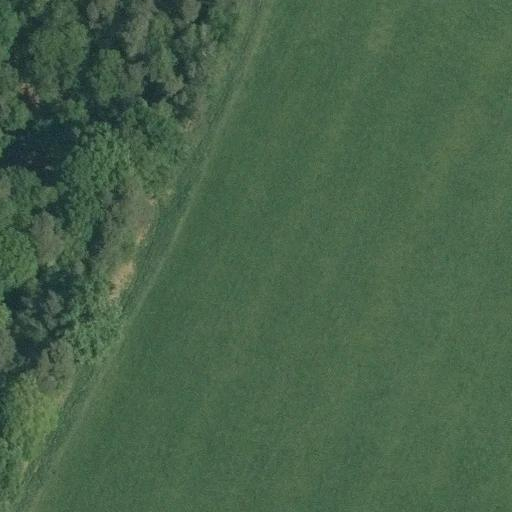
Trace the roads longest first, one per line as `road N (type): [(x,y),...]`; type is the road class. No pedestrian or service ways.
road 1 (track): [(247,0),(206,108),(2,511)]
road 2 (track): [(103,0),(104,120),(154,216)]
